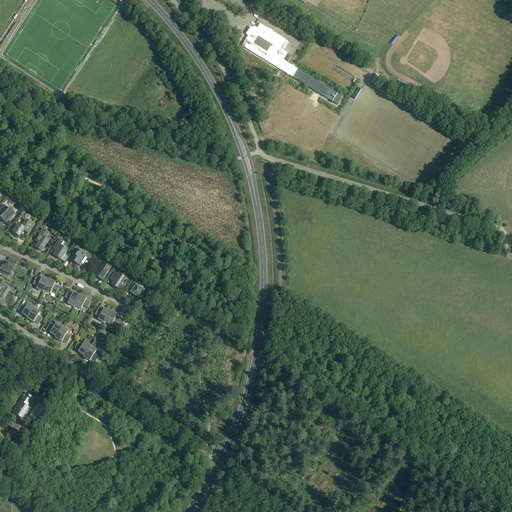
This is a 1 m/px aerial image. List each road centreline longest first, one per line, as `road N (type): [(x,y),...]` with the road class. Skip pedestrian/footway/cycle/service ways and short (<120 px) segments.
road 1 (secondary): [(255,199),(263,267),(257,352),(219,463),(188,511)]
road 2 (unclassified): [(172,0),(229,79),(259,151),(275,160)]
road 3 (secondary): [(149,0),(186,44),(230,120)]
road 4 (residential): [(0,247),(129,308)]
road 5 (track): [(88,375),(191,445)]
